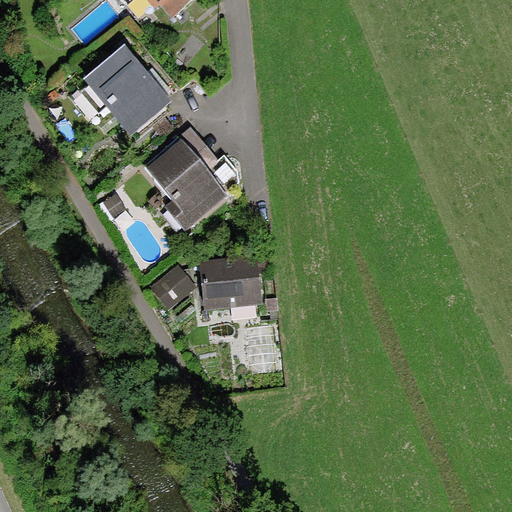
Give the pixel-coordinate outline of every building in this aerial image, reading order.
[(147,0),(155,8),(160,3),(173,18),(194,0),(147,0)] [(148,72),(125,44),(83,79),(131,136),(172,101),(167,95),(148,72)] [(153,68),(148,72),(167,95),(172,91),(153,68)] [(191,127),(179,137),(206,170),(219,160),(191,127)] [(179,137),(144,166),(173,200),(165,207),(185,231),(228,195),(206,170),(179,137)] [(126,209),(115,193),(103,201),(114,217),(126,209)] [(257,254),(199,260),(204,310),(262,304),(257,254)] [(197,286),(178,265),(150,288),(169,310),(197,286)]
